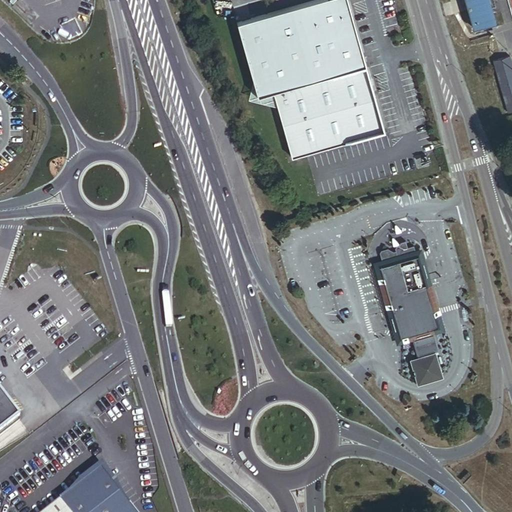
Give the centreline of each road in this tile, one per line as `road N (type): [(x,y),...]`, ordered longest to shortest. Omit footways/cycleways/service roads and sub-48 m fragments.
road 1 (primary): [(118,0),(235,318),(247,407)]
road 2 (primary): [(423,455),(284,313),(232,223)]
road 3 (residential): [(104,221),(186,511)]
road 4 (secondary): [(443,76),(444,119),(498,333)]
road 5 (primary): [(232,223),(157,0)]
road 6 (primary): [(293,390),(254,319),(232,223)]
road 7 (primary): [(498,333),(490,429),(461,451),(423,455)]
road 8 (secondary): [(167,237),(161,310),(178,397)]
road 9 (primary): [(118,0),(132,106),(115,153)]
road 10 (secondary): [(0,33),(52,91),(87,155)]
road 11 (primary): [(178,397),(193,449),(260,511)]
